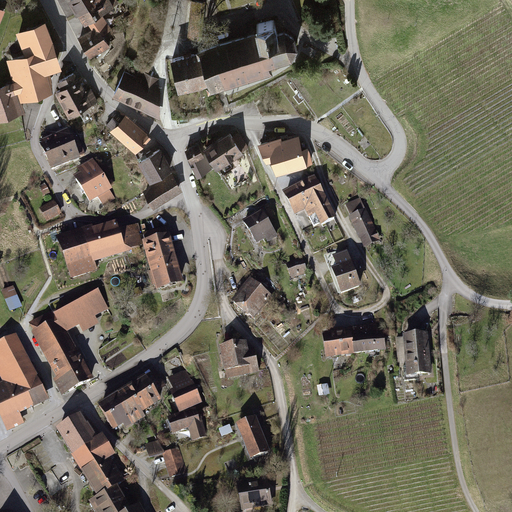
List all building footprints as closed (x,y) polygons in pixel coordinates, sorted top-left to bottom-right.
[(80,40),(91,58),(110,47),(102,36),(111,31),(102,16),(116,8),(111,0),(72,0),(92,33),(80,40)] [(260,33),(199,49),(200,53),(208,85),(210,91),(273,75),(271,67),(293,61),(300,50),(297,38),(286,31),(281,32),(279,22),(259,28),(260,33)] [(59,71),(45,28),(19,37),(27,60),(10,65),(16,86),(0,91),(0,120),(22,113),(19,102),(50,93),(45,75),(59,71)] [(200,53),(172,61),(181,93),(208,85),(200,53)] [(62,90),(57,92),(71,119),(97,106),(89,90),(86,92),(77,73),(59,82),(62,90)] [(114,95),(157,114),(164,96),(154,91),(158,81),(142,74),(139,80),(123,74),(114,95)] [(153,137),(126,116),(113,132),(140,153),(153,137)] [(236,130),(210,147),(224,169),(250,152),(236,130)] [(69,131),(42,142),(54,168),(80,157),(69,131)] [(286,138),(267,144),(274,165),(280,163),(284,174),(312,164),(302,135),(287,140),(286,138)] [(371,144),(365,137),(359,142),(365,149),(371,144)] [(202,143),(189,150),(202,175),(215,168),(202,143)] [(161,149),(139,164),(153,186),(144,192),(156,209),(180,193),(169,176),(177,171),(161,149)] [(83,177),(79,180),(96,205),(101,201),(106,208),(117,201),(113,195),(118,191),(96,160),(80,171),(83,177)] [(319,178),(287,194),(299,218),(309,213),(313,221),(321,217),(326,227),(340,220),(319,178)] [(364,200),(348,207),(366,250),(382,243),(364,200)] [(57,202),(42,210),(49,224),(65,216),(57,202)] [(266,212),(248,222),(262,245),(279,235),(266,212)] [(95,224),(61,237),(77,279),(100,271),(97,265),(134,251),(123,221),(98,231),(95,224)] [(172,228),(148,235),(166,292),(190,285),(172,228)] [(337,272),(346,294),(365,286),(351,253),(337,259),(342,270),(337,272)] [(304,259),(288,265),(293,280),(310,274),(304,259)] [(273,296),(252,280),(234,303),(256,319),(273,296)] [(18,287),(4,293),(12,312),(25,306),(18,287)] [(58,382),(66,395),(95,379),(71,335),(82,329),(85,335),(102,326),(98,319),(113,311),(103,292),(61,315),(58,310),(32,324),(62,380),(58,382)] [(376,329),(324,338),(328,360),(380,350),(376,329)] [(21,335),(0,345),(0,369),(6,382),(0,385),(0,408),(12,433),(29,424),(24,415),(53,401),(21,335)] [(431,374),(427,337),(405,340),(409,377),(431,374)] [(252,343),(226,348),(232,380),(262,374),(257,350),(254,350),(252,343)] [(186,371),(170,379),(176,392),(172,395),(182,415),(203,405),(186,371)] [(165,388),(156,374),(102,407),(121,436),(150,418),(148,414),(168,402),(161,391),(165,388)] [(198,410),(170,420),(175,435),(190,430),(194,444),(208,439),(198,410)] [(85,417),(60,431),(100,498),(126,482),(113,462),(121,457),(107,435),(99,440),(85,417)] [(262,417),(242,425),(255,461),(275,454),(262,417)] [(160,441),(146,446),(151,459),(163,454),(165,453),(160,441)] [(179,449),(163,454),(170,477),(187,472),(179,449)] [(271,475),(240,484),(247,511),(254,511),(279,506),(271,475)] [(120,486),(92,503),(96,511),(148,511),(145,506),(135,511),(120,486)]
